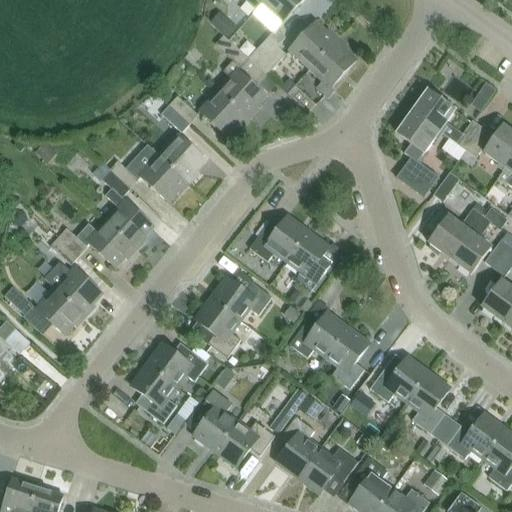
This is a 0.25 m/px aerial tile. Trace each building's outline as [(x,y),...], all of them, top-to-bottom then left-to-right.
[(261,5),(262,5),(267,0),(232,0),(234,1),(234,0),(240,0),(254,13),(261,5)] [(283,24),(305,0),(267,0),(262,5),(283,24)] [(237,30),(230,23),(221,33),(228,39),(237,30)] [(310,72),(338,41),(328,32),(326,34),(316,24),(289,53),(308,70),(310,72)] [(258,69),(277,49),(285,40),(276,31),(249,60),(258,69)] [(248,61),(229,43),(222,37),(214,46),(232,62),(222,73),(229,81),(218,93),(249,121),(258,111),(256,109),(266,99),(255,89),(267,77),(258,69),(249,60),(248,61)] [(331,90),(357,62),(346,53),(348,51),(338,41),(310,72),(308,70),(303,76),(316,88),(315,90),(327,100),(334,93),(331,90)] [(258,69),(267,77),(286,57),(277,49),(258,69)] [(280,89),(287,96),(295,87),(296,86),(289,80),(280,89)] [(307,115),(316,106),(295,87),(287,96),(307,115)] [(497,94),(487,87),(480,96),(490,103),(497,94)] [(239,132),(249,121),(218,93),(199,114),(228,140),(237,129),(239,132)] [(462,137),(446,125),(455,113),(428,93),(412,114),(440,134),(456,146),(462,137)] [(190,127),(198,118),(177,99),(169,108),(190,127)] [(169,108),(163,103),(150,117),(157,123),(162,117),(182,135),(190,127),(169,108)] [(424,156),(440,134),(412,114),(397,136),(410,146),(404,155),(411,160),(416,164),(423,155),(424,156)] [(466,153),(482,130),(472,123),(456,146),(466,153)] [(505,171),(511,161),(511,133),(503,128),(484,155),(504,170),(505,171)] [(476,160),(492,137),(482,130),(466,153),(476,160)] [(197,174),(206,163),(178,137),(159,158),(189,186),(199,176),(197,174)] [(55,155),(43,144),(34,155),(46,165),(55,155)] [(137,181),(140,178),(168,205),(178,194),(180,196),(189,186),(159,158),(147,147),(126,171),(137,181)] [(472,169),(478,161),(466,153),(460,161),(472,169)] [(411,160),(396,181),(424,201),(439,180),(416,164),(411,160)] [(511,161),(505,171),(504,170),(495,182),(504,189),(505,186),(511,190),(511,161)] [(130,192),(138,183),(137,181),(126,171),(118,164),(109,173),(130,192)] [(122,200),(130,192),(109,173),(101,182),(110,190),(103,198),(117,211),(106,224),(137,252),(146,241),(144,239),(154,229),(122,200)] [(443,204),(459,182),(450,175),(443,184),(436,194),(433,197),(443,204)] [(450,261),(482,218),(471,210),(459,226),(449,218),(429,246),(450,261)] [(491,250),(479,241),(490,226),(500,233),(507,223),(491,211),(484,220),(482,218),(450,261),(471,277),(491,250)] [(17,213),(12,218),(13,226),(20,228),(26,223),(25,215),(17,213)] [(287,263),(308,235),(287,219),(280,229),(271,222),(249,251),(268,264),(275,254),(287,263)] [(127,262),(137,252),(106,224),(96,234),(87,225),(75,238),(66,231),(58,240),(79,259),(90,247),(116,270),(125,260),(127,262)] [(56,238),(64,230),(59,225),(52,226),(48,231),(56,238)] [(316,269),(329,251),(308,235),(287,263),(299,272),(292,282),(310,296),(325,276),(316,269)] [(71,268),(79,259),(58,240),(50,249),(71,268)] [(494,272),(511,249),(501,242),(485,265),(494,272)] [(504,279),(511,269),(511,250),(511,249),(494,272),(504,279)] [(74,270),(70,274),(65,270),(57,265),(44,280),(55,291),(86,319),(96,309),(93,306),(103,296),(74,270)] [(258,318),(272,300),(252,285),(245,294),(227,281),(212,302),(240,323),(248,311),(258,318)] [(503,325),(511,313),(511,290),(502,282),(482,310),(503,325)] [(25,318),(33,309),(13,289),(4,299),(25,318)] [(76,329),(86,319),(55,291),(36,312),(65,338),(74,327),(76,329)] [(312,305),(302,298),(295,307),(305,314),(312,305)] [(231,334),(240,323),(212,302),(196,323),(214,337),(207,345),(227,360),(241,342),(231,334)] [(284,318),(294,325),(301,316),(291,309),(284,318)] [(511,313),(503,325),(511,332),(511,313)] [(327,360),(348,331),(326,316),(313,334),(304,327),(289,347),(308,361),(315,351),(327,360)] [(13,331),(4,323),(0,327),(0,341),(2,343),(13,331)] [(355,365),(369,347),(348,331),(327,360),(339,368),(331,378),(350,392),(364,372),(355,365)] [(194,384),(208,366),(188,351),(181,360),(163,347),(148,368),(176,389),(184,377),(194,384)] [(407,404),(428,376),(407,360),(393,379),(384,372),(370,392),(388,405),(395,395),(407,404)] [(167,401),(176,389),(148,368),(132,389),(150,403),(143,412),(163,427),(177,408),(167,401)] [(224,392),(235,376),(226,370),(215,385),(224,392)] [(438,443),(453,423),(436,410),(449,392),(428,376),(407,404),(419,413),(412,423),(438,443)] [(298,390),(288,403),(298,411),(308,397),(298,390)] [(215,453),(236,425),(224,416),(232,406),(213,393),(199,413),(208,419),(194,438),(215,453)] [(375,406),(359,394),(350,407),(366,419),(375,406)] [(342,396),(332,410),(341,415),(350,402),(342,396)] [(324,409),(308,397),(298,411),(313,423),(324,409)] [(178,416),(167,431),(175,437),(186,422),(178,416)] [(278,437),(288,424),(279,416),(269,429),(278,437)] [(461,428),(453,423),(438,443),(465,462),(472,452),(484,461),(505,433),(483,417),(475,429),(466,422),(461,428)] [(299,480),(319,452),(307,443),(315,433),(296,419),(281,439),(291,446),(277,464),(299,480)] [(260,458),(275,438),(255,424),(248,434),(236,425),(215,453),(237,469),(250,451),(260,458)] [(511,438),(505,433),(484,461),(496,469),(488,479),(507,493),(511,485),(511,438)] [(374,443),(363,435),(356,445),(367,452),(374,443)] [(385,436),(377,447),(384,453),(393,442),(385,436)] [(416,454),(424,459),(432,448),(424,442),(416,454)] [(426,462),(435,468),(445,454),(436,448),(426,462)] [(343,485),(358,465),(339,451),(331,461),(319,452),(299,480),(320,496),(333,477),(343,485)] [(359,511),(377,511),(392,493),(380,484),(387,474),(368,460),(349,486),(359,493),(350,505),(359,511)] [(447,483),(433,472),(422,487),(436,498),(447,483)] [(30,511),(38,489),(12,481),(2,511),(30,511)] [(58,511),(63,498),(38,489),(30,511),(58,511)] [(424,511),(430,505),(411,491),(404,501),(392,493),(377,511),(424,511)] [(479,511),(481,510),(461,495),(449,511),(479,511)]
